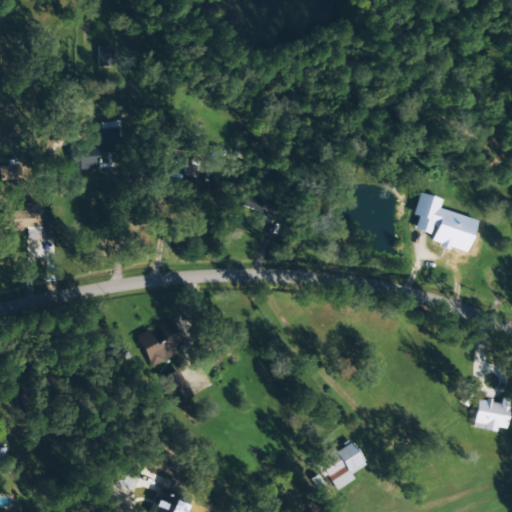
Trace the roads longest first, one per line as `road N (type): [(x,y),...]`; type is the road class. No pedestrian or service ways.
road 1 (tertiary): [(511,329),(389,289),(260,278),(163,281),(0,311)]
road 2 (residential): [(260,278),(298,348),(289,374),(297,407)]
